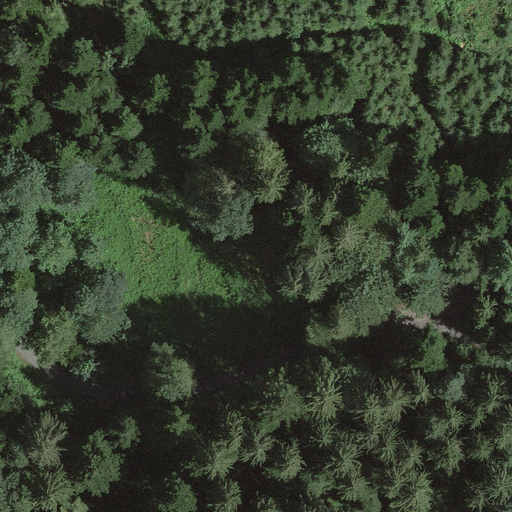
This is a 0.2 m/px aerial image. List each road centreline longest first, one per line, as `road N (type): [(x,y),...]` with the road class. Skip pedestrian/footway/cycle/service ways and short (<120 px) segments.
road 1 (unclassified): [(511,353),(443,327),(405,325),(209,384),(122,395),(59,378),(0,318)]
road 2 (track): [(405,325),(511,266)]
